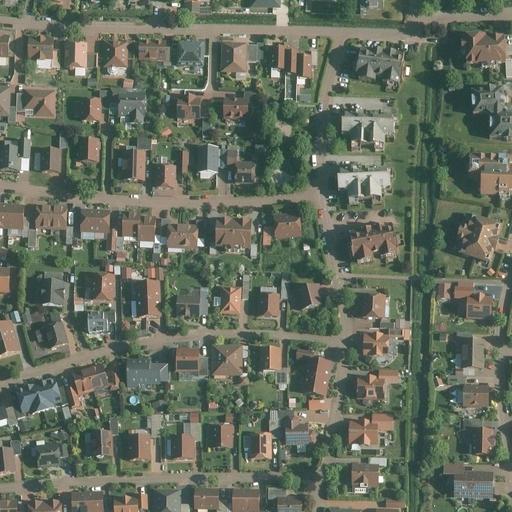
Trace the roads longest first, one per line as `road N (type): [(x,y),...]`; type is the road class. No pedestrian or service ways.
road 1 (residential): [(0,380),(156,339),(246,334),(345,343)]
road 2 (residential): [(0,489),(122,478),(323,479)]
road 3 (residential): [(0,185),(174,204),(320,199)]
road 4 (residential): [(342,33),(156,30)]
road 5 (residential): [(342,33),(323,109),(320,199)]
road 6 (residential): [(156,30),(0,20)]
road 7 (residential): [(320,199),(345,343)]
road 8 (residential): [(345,343),(323,479)]
